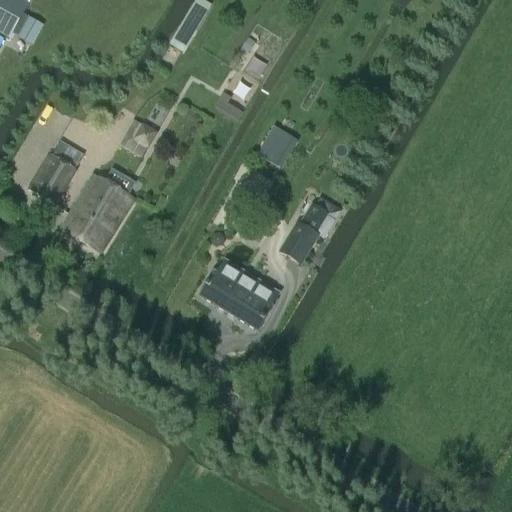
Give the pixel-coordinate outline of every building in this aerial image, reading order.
[(32,0),(0,0),(0,33),(10,39),(32,0)] [(204,0),(196,0),(172,45),(186,53),(212,4),(204,0)] [(32,47),(43,26),(29,18),(17,39),(32,47)] [(250,51),(255,44),(247,39),(243,46),(250,51)] [(233,96),(231,107),(246,110),(248,99),(233,96)] [(223,113),(237,122),(241,115),(227,106),(223,113)] [(122,148),(145,161),(151,151),(152,152),(162,135),(145,126),(144,128),(136,124),(122,148)] [(277,133),(264,157),(278,164),(291,141),(277,133)] [(54,208),(76,171),(51,156),(29,193),(54,208)] [(101,255),(134,200),(93,176),(61,232),(101,255)] [(317,237),(315,236),(328,216),(311,206),(298,226),(297,224),(279,253),(300,265),(317,237)] [(219,236),(214,237),(211,241),(212,246),(216,248),(221,247),(224,243),(223,238),(219,236)] [(200,298),(229,315),(258,333),(271,310),(269,309),(278,294),(224,262),(216,276),(214,275),(200,298)]
